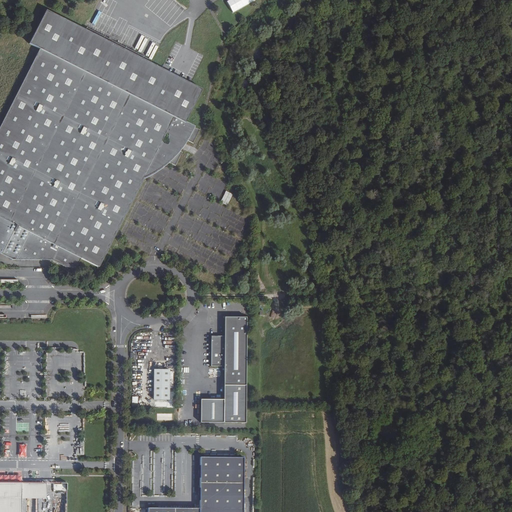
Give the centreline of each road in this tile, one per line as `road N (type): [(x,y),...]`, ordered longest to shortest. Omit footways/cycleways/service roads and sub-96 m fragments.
road 1 (unclassified): [(128,316),(120,338),(119,511)]
road 2 (tertiary): [(128,316),(180,318),(191,286),(178,272),(140,269),(124,278),(118,295)]
